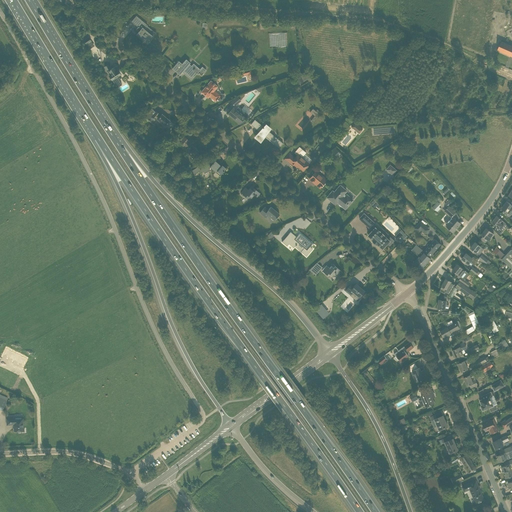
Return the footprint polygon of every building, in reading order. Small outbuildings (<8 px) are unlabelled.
[(147,25),(136,16),(131,21),(138,27),(136,30),(138,32),(137,34),(144,40),(142,41),(146,45),(153,37),(144,29),(147,25)] [(91,41),(86,34),(81,37),(83,41),(86,44),(91,41)] [(511,46),(501,41),(497,50),(511,56),(511,46)] [(202,67),(197,72),(194,70),(195,69),(194,68),(194,69),(189,64),(190,63),(186,59),(182,64),(178,61),(172,68),(179,75),(182,72),(191,80),(197,72),(201,76),(206,70),(202,67)] [(117,88),(122,85),(116,76),(120,74),(118,70),(117,71),(115,67),(111,69),(108,65),(104,67),(110,75),(109,76),(109,77),(110,79),(111,79),(117,88)] [(300,75),(295,78),(298,84),(303,82),(300,75)] [(201,92),(205,96),(208,98),(209,96),(215,101),(217,99),(219,101),(221,100),(222,99),(224,98),(225,98),(225,96),(225,95),(224,94),(223,94),(221,94),(218,86),(215,84),(211,81),(201,92)] [(241,101),(238,97),(231,102),(234,106),(241,101)] [(244,113),(238,107),(235,110),(233,108),(228,114),(239,124),(242,120),(244,121),(248,115),(245,112),(244,113)] [(320,115),(313,109),(310,112),(315,116),(310,121),(313,123),(320,115)] [(146,111),(142,115),(149,121),(152,117),(146,111)] [(169,120),(162,114),(161,115),(156,111),(152,116),(165,126),(169,120)] [(255,120),(254,121),(251,124),(258,131),(254,137),(260,142),(265,137),(266,137),(266,138),(273,144),(274,144),(279,148),(283,143),(269,131),(271,128),(266,124),(263,127),(255,120)] [(359,133),(362,129),(355,123),(351,127),(359,133)] [(192,156),(197,150),(192,145),(191,146),(187,142),(188,140),(185,138),(180,143),(183,146),(184,145),(188,148),(186,150),(192,156)] [(288,155),(285,158),(294,166),(296,168),(298,166),(303,170),(306,167),(309,163),(302,157),(306,153),(305,152),(299,147),(294,153),(297,155),(295,157),(289,153),(288,155)] [(215,161),(209,167),(216,172),(217,171),(220,175),(226,168),(222,165),(221,166),(215,161)] [(393,175),(397,170),(390,164),(386,170),(393,175)] [(200,170),(198,166),(192,171),(194,174),(199,171),(200,174),(203,171),(204,173),(209,169),(207,165),(201,169),(200,170)] [(320,188),(327,180),(323,176),(322,177),(316,171),(309,179),(320,188)] [(330,193),(326,197),(332,202),(335,205),(337,202),(344,208),(345,209),(348,206),(353,199),(347,194),(345,195),(344,194),(346,191),(340,185),(334,192),(332,190),(331,192),(330,193)] [(260,193),(254,188),(252,190),(250,188),(248,190),(245,187),(241,193),(247,198),(249,196),(251,198),(254,195),(257,197),(260,193)] [(448,207),(444,210),(450,215),(451,217),(456,212),(456,211),(450,206),(453,204),(449,200),(445,203),(448,207)] [(502,213),(507,218),(509,217),(511,220),(511,219),(511,213),(511,212),(511,205),(507,201),(502,208),(504,210),(502,213)] [(279,214),(271,207),(268,210),(265,207),(260,213),(266,218),(268,215),(274,220),(279,214)] [(449,217),(445,222),(448,224),(446,226),(450,229),(453,232),(461,224),(457,220),(460,218),(456,212),(451,217),(450,215),(449,217)] [(390,245),(394,240),(389,236),(387,237),(386,236),(381,231),(380,231),(374,225),(376,224),(368,217),(364,213),(359,219),(371,229),(371,228),(373,230),(368,235),(373,240),(377,245),(378,244),(383,249),(388,243),(390,245)] [(492,222),(497,226),(495,229),(500,234),(507,226),(505,223),(506,222),(502,220),(501,219),(497,216),(492,222)] [(426,234),(430,229),(421,221),(414,228),(419,233),(421,230),(426,234)] [(494,234),(487,228),(481,235),(483,236),(481,239),(485,243),(487,240),(488,241),(494,234)] [(403,235),(398,240),(400,242),(407,236),(405,234),(403,231),(402,230),(400,232),(403,235)] [(283,240),(282,242),(287,246),(288,244),(289,244),(293,248),(298,242),(304,248),(301,251),(306,256),(312,249),(310,247),(312,244),(300,233),(296,238),(295,236),(291,232),(289,234),(289,235),(292,237),(293,238),(289,243),(288,242),(285,240),(284,240),(283,240)] [(441,244),(437,241),(435,239),(424,251),(430,256),(441,244)] [(471,248),(476,252),(479,255),(482,252),(484,249),(475,242),(471,248)] [(414,248),(412,249),(417,253),(416,253),(420,256),(414,263),(422,269),(428,262),(430,259),(431,258),(423,252),(424,251),(417,245),(416,245),(414,248)] [(511,247),(504,255),(497,248),(493,252),(511,269),(511,247)] [(318,251),(309,260),(314,265),(323,256),(318,251)] [(468,264),(471,266),(473,263),(475,264),(478,261),(473,257),(472,258),(466,253),(462,259),(468,264)] [(487,266),(490,262),(482,255),(479,259),(487,266)] [(316,275),(322,267),(317,263),(309,270),(316,275)] [(469,274),(457,264),(453,270),(461,277),(459,280),(468,287),(470,284),(465,280),(469,274)] [(338,276),(338,275),(341,272),(335,266),(333,268),(331,266),(329,268),(326,265),(323,269),(322,271),(328,276),(330,274),(332,276),(335,273),(338,276)] [(483,275),(478,271),(473,267),(470,270),(476,274),(481,278),(483,275)] [(441,289),(440,291),(445,293),(445,292),(449,294),(455,284),(451,282),(450,281),(446,279),(442,286),(441,288),(441,289)] [(477,294),(473,291),(459,282),(456,287),(469,296),(473,299),(477,294)] [(353,292),(359,297),(365,291),(356,284),(353,287),(350,284),(346,290),(351,295),(353,292)] [(446,304),(447,297),(443,296),(443,300),(439,300),(438,308),(443,309),(445,309),(445,308),(449,309),(449,305),(446,304)] [(511,317),(511,326),(511,327),(511,329),(510,331),(511,334),(511,309),(500,306),(503,314),(506,313),(507,316),(511,317)] [(468,314),(474,329),(480,327),(475,314),(476,314),(475,311),(474,312),(468,314)] [(493,319),(488,322),(492,329),(497,326),(493,319)] [(444,338),(449,335),(451,334),(451,333),(462,327),(458,321),(456,322),(447,327),(447,326),(440,330),(444,338)] [(505,339),(499,343),(494,346),(496,348),(500,346),(504,352),(510,348),(505,339)] [(402,362),(405,360),(409,357),(405,352),(408,350),(408,351),(413,347),(410,342),(394,354),(398,359),(399,358),(402,362)] [(458,348),(452,350),(455,357),(460,355),(463,354),(465,353),(464,349),(467,348),(464,342),(463,343),(461,344),(457,346),(458,348)] [(477,345),(469,349),(471,353),(479,349),(477,345)] [(497,349),(490,353),(493,358),(499,354),(497,349)] [(384,355),(378,360),(381,364),(387,359),(384,355)] [(477,366),(489,360),(487,357),(484,358),(484,357),(475,362),(477,366)] [(461,372),(466,370),(468,369),(466,364),(470,362),(469,359),(458,364),(461,372)] [(490,362),(480,368),(483,373),(493,367),(490,362)] [(419,381),(422,380),(427,378),(423,370),(421,371),(419,368),(412,371),(414,375),(416,374),(419,381)] [(471,388),(475,386),(477,385),(475,380),(474,377),(475,376),(474,374),(470,375),(464,378),(467,386),(470,385),(471,388)] [(501,381),(492,386),(495,390),(503,386),(501,381)] [(428,392),(421,395),(426,406),(430,404),(434,402),(432,398),(435,397),(434,394),(432,390),(428,392)] [(482,410),(483,410),(489,407),(491,411),(497,409),(492,397),(492,396),(490,392),(486,394),(481,396),(482,397),(483,399),(480,400),(482,405),(481,406),(480,407),(480,408),(480,409),(481,409),(481,410),(482,410)] [(410,396),(413,401),(418,399),(415,393),(410,396)] [(439,430),(443,428),(448,426),(443,415),(442,416),(441,413),(430,417),(432,420),(435,419),(439,430)] [(505,420),(501,423),(504,428),(511,422),(511,416),(506,421),(505,420)] [(23,417),(6,418),(6,420),(7,425),(11,425),(14,425),(14,431),(19,431),(18,429),(23,429),(23,424),(23,417)] [(486,431),(487,431),(489,429),(491,434),(499,430),(496,424),(494,425),(492,420),(482,424),(486,431)] [(449,453),(453,451),(458,449),(453,438),(452,439),(451,436),(442,440),(443,443),(445,442),(449,453)] [(496,449),(504,446),(502,443),(509,440),(507,436),(493,442),(496,449)] [(504,449),(499,451),(500,454),(496,456),(499,462),(504,460),(507,458),(505,454),(511,452),(509,447),(504,449)] [(476,468),(466,453),(461,456),(459,458),(460,458),(469,473),(476,468)] [(460,454),(450,460),(452,463),(460,458),(459,458),(461,456),(460,454)] [(504,473),(511,469),(510,466),(511,465),(511,459),(504,463),(505,466),(501,467),(504,473)] [(453,477),(450,478),(451,479),(453,484),(456,483),(461,481),(458,474),(453,477)] [(476,503),(479,501),(484,499),(476,481),(462,487),(464,491),(470,489),(476,503)]
